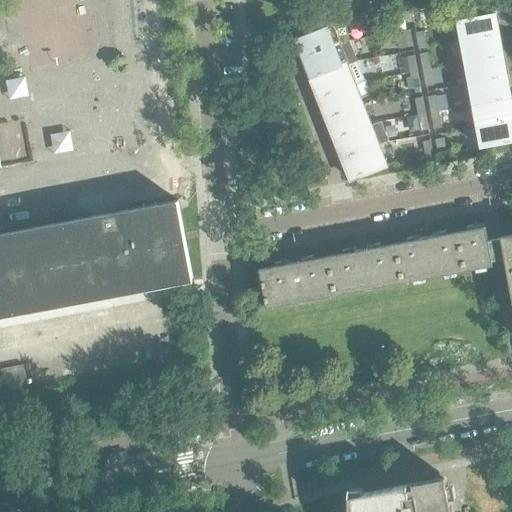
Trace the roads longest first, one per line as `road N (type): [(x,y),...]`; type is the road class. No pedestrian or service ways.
road 1 (residential): [(219,237),(511,186)]
road 2 (residential): [(233,460),(511,410)]
road 3 (residential): [(219,237),(199,0)]
road 4 (residential): [(226,384),(219,237)]
